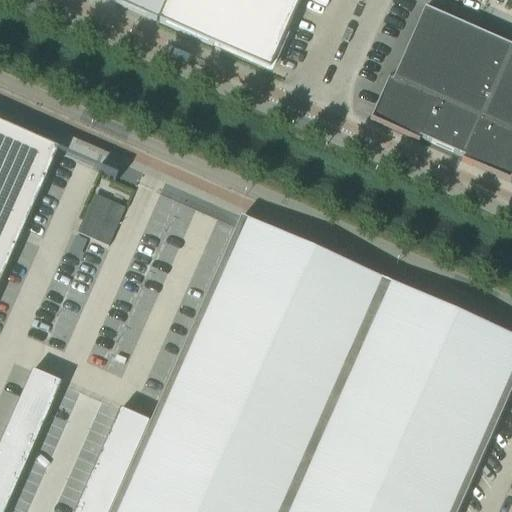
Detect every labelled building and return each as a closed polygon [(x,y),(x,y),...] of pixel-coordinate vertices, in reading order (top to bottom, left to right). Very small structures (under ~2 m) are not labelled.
[(105,0),(157,23),(167,0),(105,0)] [(167,0),(157,23),(268,72),(300,0),(167,0)] [(386,94),(375,120),(462,159),(460,163),(461,163),(511,49),(423,10),(391,83),(387,81),(382,92),(386,94)] [(511,48),(511,49),(461,163),(471,168),(473,163),(508,179),(511,168),(511,48)] [(0,282),(57,154),(114,179),(112,184),(114,185),(117,178),(58,151),(0,125),(0,282)] [(511,340),(240,220),(110,511),(458,511),(511,390),(511,340)] [(53,403),(61,385),(32,372),(24,390),(53,403)] [(45,422),(53,403),(24,390),(16,409),(45,422)] [(37,441),(45,422),(16,409),(8,428),(37,441)] [(141,442),(149,424),(120,411),(111,429),(141,442)] [(0,446),(28,459),(37,441),(8,428),(0,444),(0,446)] [(132,461),(141,442),(111,429),(103,448),(132,461)] [(0,469),(20,478),(28,459),(0,446),(0,469)] [(124,480),(132,461),(103,448),(95,467),(124,480)] [(116,498),(124,480),(95,467),(87,485),(116,498)] [(0,491),(12,497),(20,478),(0,469),(0,491)] [(96,511),(109,511),(116,498),(87,485),(78,504),(96,511)] [(0,511),(4,511),(12,497),(0,491),(0,511)]
